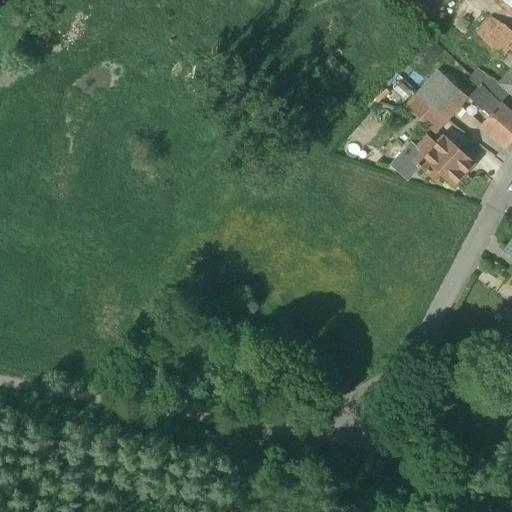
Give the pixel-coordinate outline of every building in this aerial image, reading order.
[(511,31),(508,28),(491,16),(469,42),(493,66),(511,44),(511,31)] [(511,67),(498,83),(511,95),(511,67)] [(467,96),(438,72),(418,94),(446,119),(467,96)] [(500,104),(481,86),(470,99),(483,111),(484,111),(489,116),(500,104)] [(446,119),(418,94),(407,106),(435,131),(446,119)] [(511,140),(511,114),(500,104),(489,116),(481,125),(506,147),(511,140)] [(472,163),(444,138),(425,158),(420,165),(435,179),(440,173),(453,184),(472,163)] [(420,165),(425,158),(407,143),(388,165),(406,181),(420,165)]
